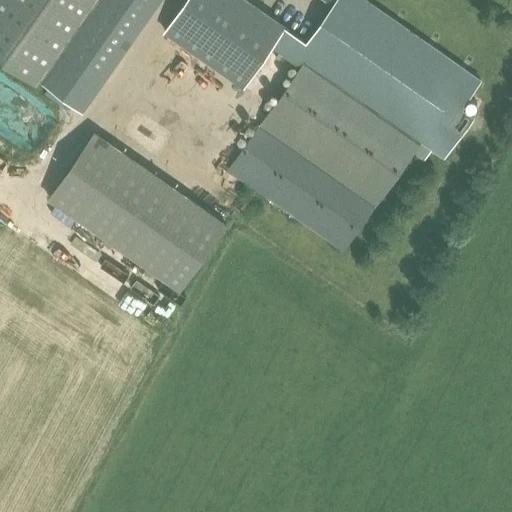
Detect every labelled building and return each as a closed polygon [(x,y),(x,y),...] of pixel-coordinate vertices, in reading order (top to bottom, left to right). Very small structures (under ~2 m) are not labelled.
[(0,0),(0,59),(36,85),(95,0),(0,0)] [(102,0),(44,83),(54,90),(80,108),(84,111),(160,0),(102,0)] [(185,0),(164,30),(243,86),(271,46),(279,52),(274,58),(278,61),(283,55),(300,67),(228,169),(342,251),(420,142),(443,158),(472,117),(461,108),(479,82),(364,0),(336,0),(306,42),(246,0),(185,0)] [(14,122),(30,125),(32,113),(16,110),(14,122)] [(231,137),(243,123),(235,115),(223,129),(231,137)] [(224,223),(94,130),(48,196),(178,288),(224,223)] [(252,199),(241,215),(257,226),(268,211),(252,199)] [(105,266),(133,282),(140,269),(113,253),(105,266)] [(155,317),(162,300),(147,294),(139,310),(155,317)]
